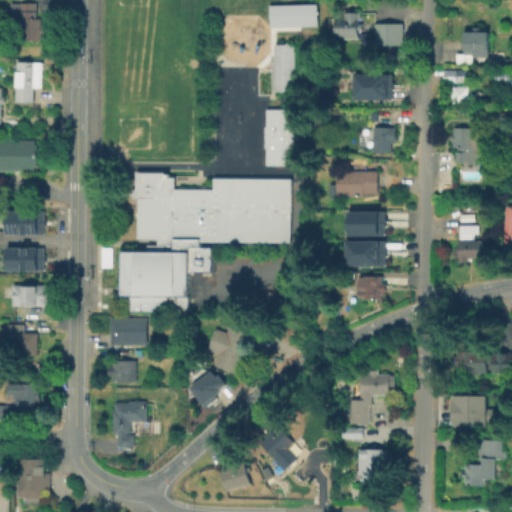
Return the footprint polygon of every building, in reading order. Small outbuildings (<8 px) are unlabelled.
[(41,18),(41,25),(43,25),(44,32),(41,32),(41,39),(20,39),(21,15),(11,15),(11,2),(36,1),(36,17),(41,18)] [(269,27),(268,5),(316,3),(316,25),(269,27)] [(359,11),(359,37),(335,37),(336,16),(340,16),(341,11),(359,11)] [(372,23),(401,22),(402,45),(372,45),(372,23)] [(482,31),(491,31),(491,56),(475,56),(475,62),(458,62),(458,52),(466,53),(466,31),(475,31),(475,26),(483,26),(482,31)] [(272,43),(294,43),(293,91),(272,90),(272,43)] [(43,62),(42,87),(35,86),(34,101),(16,100),(17,60),(43,62)] [(354,73),(392,73),(392,98),(353,98),(354,73)] [(477,93),(477,102),(454,102),(454,96),(452,96),(452,91),(455,91),(454,86),(470,85),(470,90),(474,90),(474,93),(477,93)] [(265,108),(264,125),(263,125),(263,148),(264,148),(264,164),(292,164),(292,108),(266,108),(265,108)] [(396,127),(396,141),(391,141),(391,151),(374,150),(375,126),(396,127)] [(481,127),(480,162),(456,161),(456,150),(458,150),(458,146),(453,146),(453,139),(452,139),(452,134),(454,134),(454,126),(481,127)] [(0,139),(33,139),(33,142),(39,142),(39,165),(33,165),(33,170),(0,170),(0,139)] [(364,192),(364,194),(338,195),(337,170),(377,169),(378,191),(364,192)] [(134,171),(163,172),(163,173),(167,173),(167,177),(173,177),(173,189),(212,189),(212,177),(289,178),(288,242),(200,241),(199,246),(211,246),(210,272),(188,272),(188,311),(130,311),(130,296),(122,296),(122,251),(147,252),(147,245),(157,245),(157,237),(137,237),(138,197),(130,197),(130,189),(134,189),(134,171)] [(511,205),(503,205),(502,244),(511,244),(511,205)] [(383,235),(383,226),(384,226),(384,218),(383,218),(383,210),(342,210),(342,235),(383,235)] [(5,233),(36,234),(36,211),(5,211),(5,233)] [(44,219),(44,266),(17,266),(17,265),(10,265),(10,229),(17,229),(17,219),(44,219)] [(476,233),(475,238),(482,238),(482,257),(473,257),(473,259),(469,259),(469,262),(460,262),(460,224),(479,224),(479,233),(476,233)] [(384,265),(384,256),(385,256),(385,248),(384,248),(384,240),(344,240),(344,265),(384,265)] [(388,282),(388,290),(383,290),(382,297),(359,296),(360,274),(384,275),(384,282),(388,282)] [(48,284),(48,304),(14,305),(14,284),(48,284)] [(148,314),(148,346),(111,346),(112,313),(127,313),(127,314),(148,314)] [(38,332),(38,354),(18,354),(18,338),(9,338),(9,324),(27,324),(27,332),(38,332)] [(230,325),(253,333),(248,349),(246,348),(243,355),(241,354),(236,371),(216,364),(220,353),(210,349),(218,327),(228,330),(230,325)] [(488,350),(487,372),(481,372),(481,373),(472,373),(472,371),(457,370),(457,366),(452,366),(453,355),(458,356),(458,349),(488,350)] [(509,368),(500,368),(500,351),(509,351),(509,368)] [(137,359),(137,381),(113,381),(113,374),(108,374),(108,366),(112,366),(112,359),(137,359)] [(380,369),(380,373),(391,373),(391,374),(396,374),(396,385),(391,385),(391,394),(371,394),(371,399),(362,399),(362,393),(361,393),(361,373),(372,373),(372,369),(380,369)] [(211,370),(190,386),(205,406),(216,397),(215,395),(222,390),(221,388),(227,383),(219,373),(216,376),(211,370)] [(38,383),(38,387),(41,387),(41,405),(17,405),(17,396),(13,396),(14,394),(9,394),(9,383),(38,383)] [(458,396),(479,396),(483,396),(483,397),(487,397),(487,411),(488,411),(488,421),(487,421),(487,425),(457,425),(457,411),(455,411),(455,409),(457,409),(457,405),(456,405),(456,401),(458,401),(458,396)] [(147,400),(147,420),(131,420),(131,432),(128,432),(128,433),(135,433),(134,445),(119,445),(119,432),(113,432),(113,410),(115,410),(115,401),(130,401),(130,400),(147,400)] [(13,404),(0,403),(0,418),(13,418),(13,404)] [(368,403),(368,417),(373,417),(374,426),(357,427),(356,403),(368,403)] [(364,436),(346,437),(346,427),(364,427),(364,436)] [(305,451),(288,469),(269,450),(286,432),(305,451)] [(505,459),(504,474),(496,474),(496,479),(486,478),(486,485),(465,484),(466,476),(464,476),(464,470),(466,470),(467,463),(479,463),(481,437),(504,439),(503,450),(508,450),(507,459),(505,459)] [(389,448),(390,480),(365,480),(365,473),(361,473),(361,448),(389,448)] [(51,471),(51,489),(44,489),(44,495),(42,495),(42,497),(27,498),(27,495),(19,495),(19,458),(45,458),(46,471),(51,471)] [(244,460),(247,467),(251,466),(252,471),(250,471),(253,481),(228,489),(221,470),(228,468),(227,465),(244,460)] [(5,476),(0,476),(0,511),(8,511),(8,493),(5,493),(5,476)]
